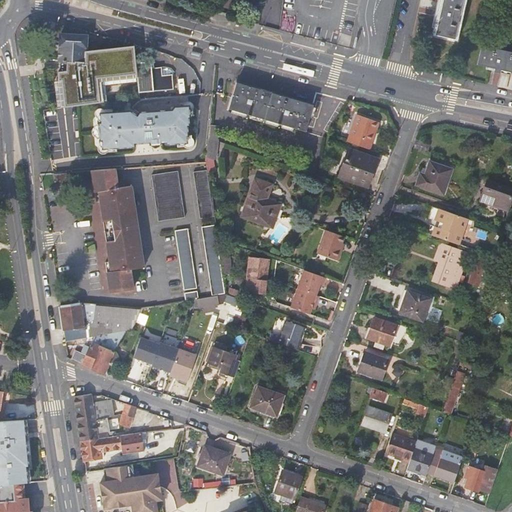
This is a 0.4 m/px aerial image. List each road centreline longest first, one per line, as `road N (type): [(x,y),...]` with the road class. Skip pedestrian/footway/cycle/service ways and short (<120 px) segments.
road 1 (secondary): [(0,95),(62,511)]
road 2 (residential): [(296,450),(416,92)]
road 3 (secondary): [(52,366),(0,34)]
road 4 (residential): [(52,366),(296,450)]
road 5 (secondary): [(17,4),(255,50)]
road 6 (residential): [(296,450),(469,511)]
road 7 (secondary): [(255,50),(416,92)]
road 8 (secondary): [(255,50),(97,0)]
road 9 (secondary): [(74,511),(52,366)]
